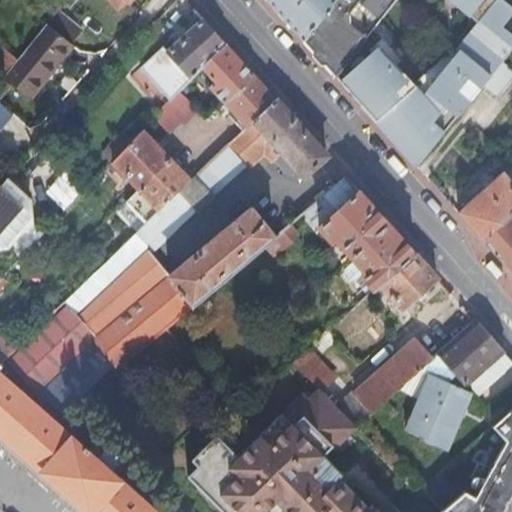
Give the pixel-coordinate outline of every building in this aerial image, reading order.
[(128,2),(130,0),(109,0),(117,9),(127,1),(128,2)] [(263,0),(276,14),(302,43),(335,0),(263,0)] [(353,0),(335,0),(302,43),(327,71),(334,78),(372,29),(379,21),(353,0)] [(388,47),(372,29),(334,78),(363,111),(368,116),(415,169),(482,86),(499,65),(501,63),(511,48),(511,43),(498,33),(511,15),(511,9),(500,0),(448,0),(478,25),(453,48),(455,50),(443,60),(413,87),(382,52),(388,47)] [(353,0),(379,21),(395,0),(353,0)] [(511,0),(500,0),(511,9),(511,0)] [(82,31),(57,11),(16,61),(3,77),(28,97),(82,31)] [(201,70),(224,46),(202,22),(166,55),(162,50),(138,72),(169,104),(201,70)] [(226,107),(254,79),(238,62),(224,46),(201,70),(214,84),(210,89),(226,107)] [(0,75),(3,77),(16,61),(6,53),(0,47),(0,75)] [(511,74),(499,65),(482,86),(506,105),(511,97),(511,76),(511,75),(511,74)] [(254,79),(226,107),(246,128),(274,101),(267,94),(254,79)] [(197,113),(178,95),(169,104),(167,106),(186,124),(197,113)] [(302,179),(325,158),(305,136),(274,101),(246,128),(230,144),(250,166),(262,155),(270,164),(273,162),(287,177),(294,171),(302,179)] [(0,128),(11,116),(0,105),(0,128)] [(186,124),(167,106),(153,121),(168,135),(179,126),(182,128),(186,124)] [(102,155),(112,165),(141,134),(132,125),(102,155)] [(145,225),(188,184),(141,134),(112,165),(138,192),(125,204),(145,225)] [(113,367),(118,371),(263,247),(273,239),(248,210),(167,279),(146,256),(201,202),(204,205),(235,176),(238,179),(246,170),(225,148),(188,184),(145,225),(62,305),(66,310),(94,340),(97,342),(51,385),(70,406),(113,367)] [(56,197),(69,209),(87,190),(66,169),(56,179),(65,188),(56,197)] [(511,185),(502,175),(457,215),(481,242),(484,239),(511,214),(511,185)] [(65,188),(56,179),(47,188),(56,197),(65,188)] [(361,278),(373,292),(374,291),(413,256),(380,219),(361,198),(344,179),(303,214),(329,243),(333,240),(353,263),(363,275),(361,278)] [(0,249),(5,249),(13,240),(30,221),(27,202),(4,180),(0,184),(0,249)] [(511,214),(484,239),(502,259),(511,270),(511,214)] [(273,239),(263,247),(271,256),(295,236),(287,227),(273,239)] [(13,240),(5,249),(19,262),(27,253),(13,240)] [(403,311),(436,281),(413,256),(374,291),(379,295),(384,291),(403,311)] [(363,275),(353,263),(343,271),(342,278),(346,283),(353,283),(366,298),(373,292),(361,278),(363,275)] [(35,393),(94,340),(66,310),(8,365),(35,393)] [(466,386),(502,354),(472,321),(436,354),(455,375),(466,386)] [(355,428),(387,399),(397,389),(417,371),(432,358),(417,341),(355,396),(351,393),(335,408),(355,428)] [(0,342),(0,362),(11,351),(0,342)] [(309,350),(292,364),(318,390),(324,397),(339,381),(309,350)] [(455,375),(436,354),(432,358),(417,371),(428,376),(445,384),(455,375)] [(474,395),(476,393),(510,363),(502,354),(466,386),(474,395)] [(511,386),(511,365),(510,363),(476,393),(481,399),(475,403),(483,412),(499,398),(511,386)] [(0,435),(86,511),(149,511),(109,476),(121,462),(106,449),(94,462),(0,379),(0,369),(0,368),(0,435)] [(428,376),(417,371),(397,389),(417,400),(428,376)] [(445,452),(468,394),(445,384),(428,376),(417,400),(403,431),(423,440),(423,441),(445,452)] [(339,381),(324,397),(335,408),(351,393),(339,381)] [(302,395),(256,440),(316,511),(373,511),(370,508),(367,511),(336,480),(339,477),(320,457),(329,448),(332,452),(356,429),(355,428),(335,408),(324,397),(318,390),(307,401),(302,395)] [(511,408),(419,492),(438,511),(498,511),(511,487),(511,408)] [(316,511),(256,440),(236,459),(215,437),(191,461),(197,467),(187,478),(220,511),(265,511),(274,504),(281,511),(316,511)]
